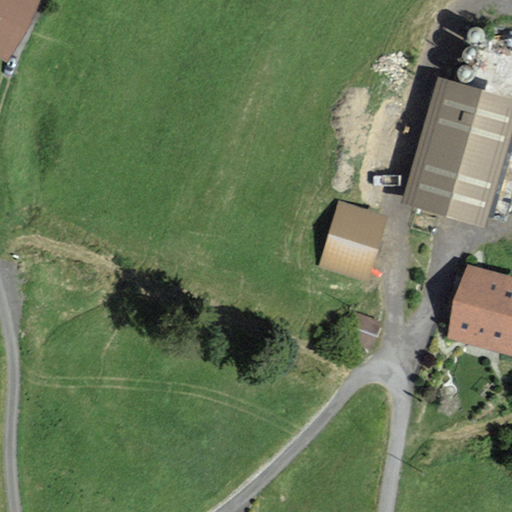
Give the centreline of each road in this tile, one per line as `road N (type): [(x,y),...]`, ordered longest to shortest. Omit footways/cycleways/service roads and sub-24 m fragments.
road 1 (residential): [(226,511),(351,386),(377,373),(399,387),(403,404),(388,511)]
road 2 (residential): [(0,297),(13,340),(16,511)]
